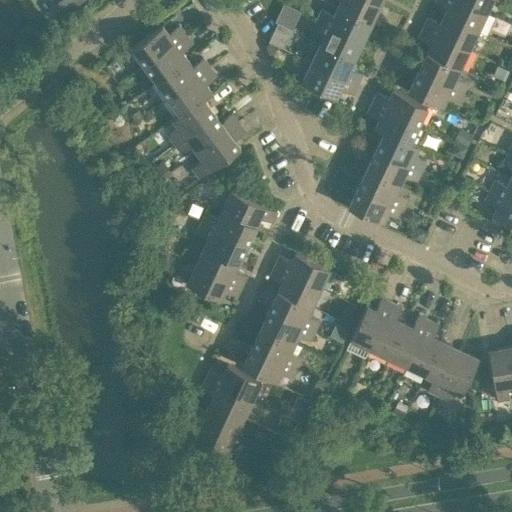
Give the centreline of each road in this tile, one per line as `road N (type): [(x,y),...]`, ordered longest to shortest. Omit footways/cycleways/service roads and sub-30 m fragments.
road 1 (residential): [(219,0),(248,38),(324,212),(476,283),(511,285)]
road 2 (residential): [(51,511),(18,341)]
road 3 (tertiary): [(347,511),(511,484)]
road 4 (residential): [(0,99),(113,22),(128,0)]
